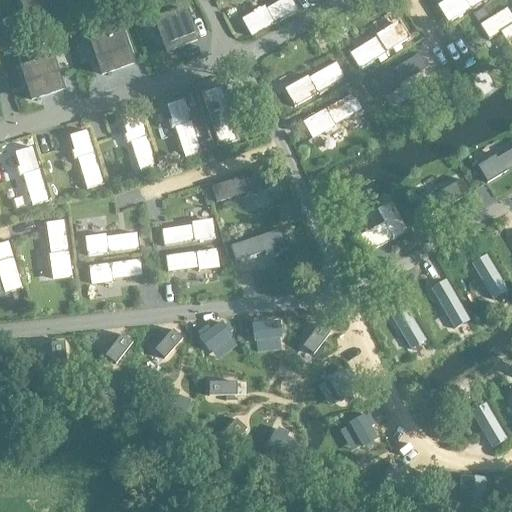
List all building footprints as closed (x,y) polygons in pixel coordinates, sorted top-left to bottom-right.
[(19,0),(30,29),(61,18),(54,0),(19,0)] [(254,15),(243,21),(253,38),(297,12),(289,0),(282,0),(265,10),(264,9),(261,11),(260,9),(253,13),(254,15)] [(449,0),(450,1),(438,9),(448,24),(486,0),(449,0)] [(511,18),(506,9),(478,26),(488,41),(500,34),(511,53),(511,18)] [(153,21),(165,53),(196,41),(184,10),(153,21)] [(376,38),(349,55),(359,71),(408,40),(398,24),(386,32),(385,30),(375,37),(376,38)] [(90,44),(101,76),(132,65),(121,33),(90,44)] [(418,55),(373,83),(382,97),(427,70),(418,55)] [(20,69),(31,101),(62,91),(51,59),(20,69)] [(297,85),(285,92),(294,108),(344,80),(335,63),(308,79),(307,78),(297,84),(297,85)] [(219,89),(201,95),(219,148),(236,142),(224,104),(227,103),(225,97),(222,98),(219,89)] [(352,95),(302,124),(311,140),(324,133),(324,134),(335,128),(334,127),(361,112),(352,95)] [(184,100),(166,106),(171,121),(168,122),(171,129),(175,128),(185,159),(201,154),(184,100)] [(140,115),(122,121),(127,136),(124,137),(127,144),(131,143),(140,175),(157,169),(140,115)] [(0,149),(27,143),(24,132),(0,138),(0,149)] [(87,132),(69,137),(74,152),(71,153),(73,161),(77,159),(87,191),(104,186),(87,132)] [(199,144),(202,154),(212,150),(209,140),(199,144)] [(32,148),(14,154),(19,169),(16,169),(19,177),(23,176),(33,207),(49,202),(32,148)] [(495,156),(476,168),(486,185),(511,169),(511,150),(497,159),(495,156)] [(260,173),(211,189),(216,204),(264,188),(260,173)] [(431,192),(412,203),(421,221),(466,195),(459,180),(433,195),(431,192)] [(22,198),(13,201),(15,210),(25,207),(22,198)] [(382,223),(352,238),(363,254),(405,232),(389,202),(375,210),(382,223)] [(64,222),(46,224),(54,279),(72,277),(64,222)] [(212,225),(161,232),(163,248),(214,240),(212,225)] [(278,232),(229,248),(234,263),(283,247),(278,232)] [(136,235),(85,242),(87,258),(138,251),(136,235)] [(8,243),(0,245),(0,282),(3,293),(21,288),(8,243)] [(216,252),(165,258),(167,274),(218,268),(216,252)] [(486,256),(472,265),(493,299),(507,291),(486,256)] [(140,262),(88,268),(90,284),(142,278),(140,262)] [(445,280),(430,289),(451,324),(466,315),(445,280)] [(404,306),(389,315),(410,349),(425,340),(404,306)] [(280,320),(253,324),(256,341),(282,337),(280,320)] [(221,321),(199,336),(209,350),(231,335),(221,321)] [(319,322),(303,344),(315,353),(331,331),(319,322)] [(172,328),(156,350),(168,358),(184,336),(172,328)] [(117,364),(134,343),(122,333),(105,355),(117,364)] [(68,367),(65,340),(50,341),(53,368),(68,367)] [(235,380),(209,381),(209,396),(236,395),(235,380)] [(191,401),(165,391),(159,407),(184,417),(191,401)] [(486,406),(471,415),(492,450),(507,441),(486,406)] [(378,437),(365,414),(350,422),(363,446),(378,437)] [(235,419),(218,439),(229,449),(246,429),(235,419)] [(301,443),(277,432),(270,448),(294,459),(301,443)] [(385,481),(407,495),(417,481),(394,466),(385,481)] [(461,477),(457,511),(482,511),(485,479),(461,477)]
